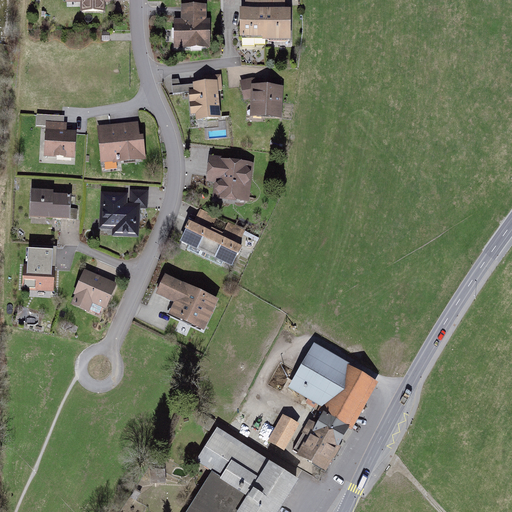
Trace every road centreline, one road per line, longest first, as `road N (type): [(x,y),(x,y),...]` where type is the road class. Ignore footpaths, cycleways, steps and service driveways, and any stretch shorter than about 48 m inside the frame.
road 1 (residential): [(136,0),(145,76),(173,149),(173,186),(106,353)]
road 2 (secondary): [(511,223),(443,324),(345,511)]
